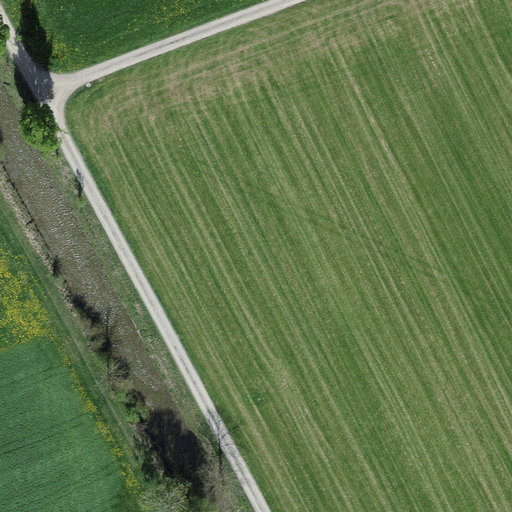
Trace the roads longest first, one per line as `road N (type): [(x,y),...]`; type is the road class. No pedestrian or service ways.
road 1 (track): [(41,92),(264,511)]
road 2 (track): [(291,0),(41,92)]
